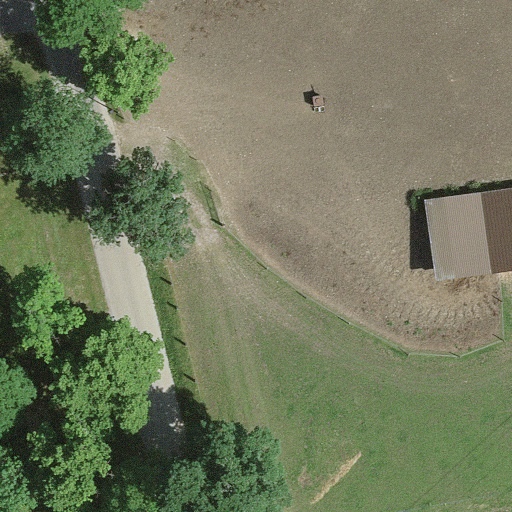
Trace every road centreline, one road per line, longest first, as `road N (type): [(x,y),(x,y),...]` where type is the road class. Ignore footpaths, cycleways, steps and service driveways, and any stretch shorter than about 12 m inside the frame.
road 1 (unclassified): [(117,203),(194,511)]
road 2 (residential): [(61,0),(117,203)]
